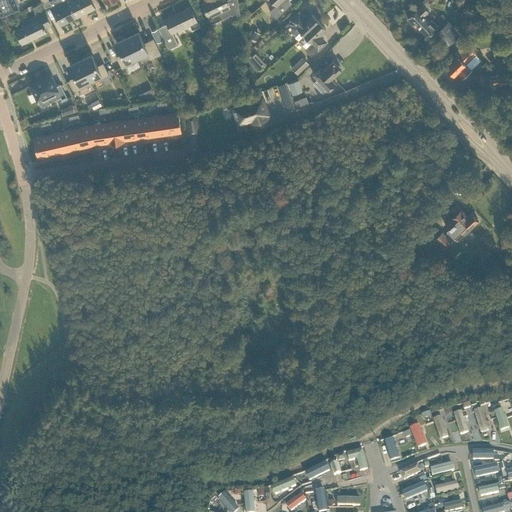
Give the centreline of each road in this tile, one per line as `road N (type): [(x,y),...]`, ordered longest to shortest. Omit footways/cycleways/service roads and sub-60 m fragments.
road 1 (track): [(199,511),(203,488),(272,479),(435,399),(511,385)]
road 2 (residential): [(0,76),(151,0)]
road 3 (residential): [(21,176),(185,154)]
road 4 (secondary): [(436,97),(345,0)]
road 5 (unclassified): [(0,396),(27,276)]
